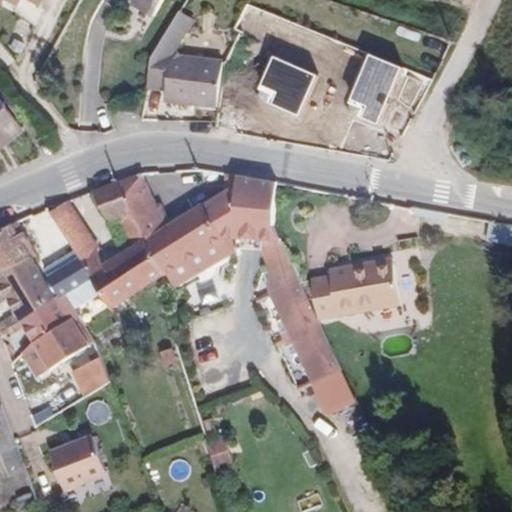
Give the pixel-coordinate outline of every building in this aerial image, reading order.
[(155,16),(165,0),(137,0),(141,2),(139,6),(155,16)] [(188,30),(176,22),(156,54),(153,58),(148,89),(167,91),(166,98),(199,102),(199,104),(218,107),(223,62),(187,57),(176,50),(188,30)] [(380,124),(398,82),(405,68),(373,55),(354,101),(369,107),(366,119),(380,124)] [(273,59),(260,93),(271,97),(268,103),(300,118),(317,77),(273,59)] [(25,129),(0,97),(0,139),(4,137),(8,143),(25,129)] [(132,106),(118,110),(122,120),(135,115),(132,106)] [(0,139),(0,149),(8,143),(4,137),(0,139)] [(225,238),(230,238),(281,240),(275,227),(277,182),(239,176),(238,186),(183,219),(180,214),(169,220),(164,219),(144,178),(144,174),(119,182),(134,212),(149,241),(168,274),(170,273),(215,244),(225,238)] [(110,222),(123,217),(134,212),(119,182),(93,192),(110,222)] [(100,250),(69,204),(52,214),(77,254),(80,259),(82,262),(99,252),(100,250)] [(134,212),(123,217),(136,249),(149,241),(134,212)] [(0,273),(32,258),(38,255),(19,221),(0,230),(0,273)] [(488,244),(511,244),(511,224),(489,223),(488,244)] [(101,292),(112,310),(168,274),(149,241),(136,249),(105,267),(99,252),(82,262),(93,279),(101,292)] [(77,254),(52,269),(55,274),(80,259),(77,254)] [(32,258),(0,273),(0,281),(18,313),(5,320),(9,329),(22,321),(58,300),(45,280),(34,262),(32,258)] [(394,258),(354,265),(355,268),(355,272),(395,265),(394,258)] [(68,294),(76,290),(93,279),(82,262),(80,259),(55,274),(49,277),(45,280),(58,300),(62,298),(68,294)] [(313,281),(319,318),(402,303),(395,265),(355,272),(355,268),(331,272),(332,277),(313,281)] [(271,292),(314,384),(343,370),(303,289),(299,278),(271,292)] [(76,290),(84,302),(101,292),(93,279),(76,290)] [(76,355),(91,346),(74,320),(81,316),(68,294),(62,298),(58,300),(22,321),(9,329),(11,335),(26,327),(41,351),(45,357),(52,369),(76,355)] [(166,365),(176,362),(172,350),(162,353),(166,365)] [(83,380),(90,395),(112,382),(103,359),(89,365),(93,375),(83,380)] [(18,447),(15,439),(2,406),(0,406),(0,453),(2,452),(18,447)] [(66,490),(108,473),(93,436),(51,453),(66,490)] [(27,470),(18,447),(2,452),(11,476),(27,470)]
